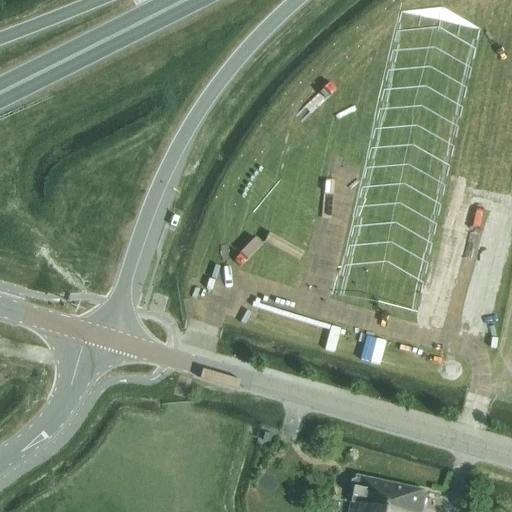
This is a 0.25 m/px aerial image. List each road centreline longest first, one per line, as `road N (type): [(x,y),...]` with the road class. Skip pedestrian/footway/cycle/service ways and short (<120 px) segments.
road 1 (tertiary): [(511,457),(107,340)]
road 2 (trunk): [(107,340),(145,220),(187,132),(235,63),(300,0)]
road 3 (trunk): [(186,0),(0,94)]
road 4 (tertiary): [(0,462),(60,409),(86,333)]
